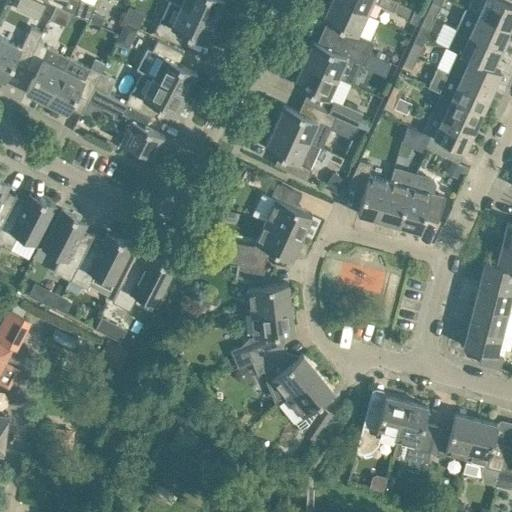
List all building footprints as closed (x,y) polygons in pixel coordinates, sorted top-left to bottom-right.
[(96,4),(87,0),(46,0),(47,0),(88,19),(96,4)] [(171,0),(168,0),(154,31),(180,43),(181,42),(180,42),(184,32),(205,41),(215,20),(180,4),(171,0)] [(181,0),(180,4),(215,20),(223,0),(181,0)] [(358,33),(367,12),(339,0),(330,0),(322,18),(346,28),(341,39),(369,52),(374,40),(358,33)] [(397,0),(396,0),(339,0),(367,12),(372,0),(392,9),(393,9),(396,1),(397,0)] [(511,20),(511,3),(503,0),(470,0),(467,8),(509,27),(511,20)] [(396,1),(393,9),(410,16),(408,20),(416,23),(421,12),(413,9),(396,1)] [(426,13),(434,17),(440,5),(431,1),(426,13)] [(509,27),(467,8),(465,7),(456,27),(500,47),(509,27)] [(429,28),(434,17),(426,13),(420,24),(429,28)] [(123,23),(114,41),(128,48),(137,29),(123,23)] [(24,66),(37,40),(42,31),(31,26),(21,46),(0,35),(0,78),(4,80),(14,60),(24,65),(24,66)] [(491,66),(500,47),(456,27),(447,46),(457,50),(456,51),(500,71),(500,70),(491,66)] [(141,70),(186,93),(197,72),(177,61),(182,52),(183,52),(183,51),(157,38),(152,49),(147,47),(136,67),(141,70)] [(363,63),(369,52),(341,39),(336,50),(312,39),(303,61),(338,76),(351,82),(360,62),(363,63)] [(64,67),(69,56),(37,40),(24,66),(25,66),(26,66),(36,71),(25,91),(46,102),(64,67)] [(408,52),(416,56),(422,45),(413,41),(408,52)] [(377,50),(375,55),(383,58),(385,54),(377,50)] [(491,90),(500,71),(456,51),(447,71),(460,76),(491,90)] [(411,67),(416,56),(408,52),(403,63),(411,67)] [(101,72),(99,71),(104,61),(95,56),(89,67),(69,56),(64,67),(46,102),(67,112),(77,92),(87,97),(87,98),(88,98),(94,85),(101,72)] [(328,98),(338,76),(303,61),(293,82),(328,98)] [(436,66),(427,85),(438,90),(482,110),(491,90),(460,76),(447,71),(436,66)] [(141,70),(125,101),(151,114),(150,113),(155,103),(176,114),(186,93),(141,70)] [(390,91),(399,95),(404,84),(395,80),(390,91)] [(94,85),(88,98),(103,106),(102,107),(114,113),(113,114),(117,125),(121,127),(116,137),(120,139),(136,147),(135,147),(137,151),(140,154),(144,155),(148,154),(148,153),(154,156),(165,135),(145,125),(150,115),(151,115),(151,114),(125,101),(108,93),(94,85)] [(440,91),(431,110),(433,111),(473,130),(482,110),(438,90),(440,91)] [(393,107),(399,95),(390,91),(385,103),(393,107)] [(327,111),(336,115),(356,124),(357,124),(361,115),(362,111),(333,98),(327,111)] [(336,115),(327,111),(310,103),(305,114),(283,104),(273,125),(319,146),(321,146),(336,115)] [(473,130),(433,111),(431,110),(422,131),(429,134),(464,150),(473,130)] [(361,115),(357,124),(367,129),(372,120),(361,115)] [(310,166),(319,146),(273,125),(264,146),(286,156),(281,167),(307,178),(312,167),(310,166)] [(464,150),(429,134),(424,146),(452,158),(459,162),(464,150)] [(452,158),(446,171),(457,176),(463,163),(459,162),(452,158)] [(377,221),(390,179),(368,173),(371,163),(359,159),(347,186),(363,191),(357,212),(377,217),(376,221),(377,221)] [(390,179),(377,221),(389,224),(390,221),(394,222),(393,226),(398,227),(399,227),(400,224),(399,224),(410,185),(416,173),(397,168),(393,180),(390,179)] [(334,170),(324,181),(335,189),(344,178),(334,170)] [(399,224),(400,224),(420,230),(424,218),(437,221),(445,195),(431,191),(434,182),(432,178),(416,173),(410,185),(399,224)] [(0,225),(16,194),(6,189),(9,183),(0,178),(0,225)] [(265,219),(301,236),(311,213),(296,206),(302,193),(277,182),(271,195),(275,197),(265,219)] [(16,194),(0,225),(0,243),(10,249),(17,233),(36,243),(55,204),(41,197),(40,198),(29,193),(26,199),(16,194)] [(70,279),(93,233),(83,228),(86,222),(75,216),(76,215),(62,207),(42,246),(60,255),(53,270),(62,275),(70,279)] [(291,258),(301,236),(265,219),(255,241),(291,258)] [(511,221),(507,220),(501,244),(511,246),(511,221)] [(78,293),(81,285),(87,288),(95,272),(113,282),(132,243),(118,236),(117,237),(106,232),(103,238),(93,233),(70,279),(65,287),(78,293)] [(223,236),(220,260),(237,262),(264,267),(267,251),(268,248),(255,241),(223,236)] [(484,261),(511,268),(511,246),(501,244),(496,262),(485,259),(484,261)] [(175,264),(160,257),(159,259),(149,253),(146,260),(135,254),(112,300),(129,309),(137,294),(155,303),(175,264)] [(187,255),(186,266),(198,268),(200,257),(187,255)] [(511,268),(484,261),(479,282),(511,290),(511,268)] [(235,274),(235,276),(262,280),(264,267),(237,262),(235,274)] [(251,311),(290,306),(287,281),(247,286),(251,311)] [(473,303),(507,311),(511,312),(511,290),(479,282),(473,303)] [(55,306),(61,294),(49,288),(43,300),(55,306)] [(66,312),(72,302),(61,296),(56,307),(66,312)] [(502,331),(507,311),(473,303),(468,323),(502,331)] [(277,336),(276,332),(293,330),(290,306),(251,311),(253,335),(249,335),(241,344),(230,348),(237,366),(252,360),(253,361),(282,349),(277,336)] [(107,333),(113,321),(101,315),(95,327),(107,333)] [(155,334),(168,340),(174,329),(160,323),(155,334)] [(496,352),(502,331),(468,323),(463,345),(481,349),(478,360),(499,366),(503,353),(496,352)] [(98,357),(120,368),(129,350),(107,339),(98,357)] [(0,452),(3,453),(7,415),(0,414),(0,368),(11,348),(0,342),(0,452)] [(282,349),(253,361),(257,371),(268,367),(271,374),(265,379),(274,400),(286,395),(288,397),(319,371),(303,351),(288,363),(285,360),(286,359),(282,349)] [(241,366),(235,371),(237,379),(245,381),(250,376),(248,368),(241,366)] [(319,371),(288,397),(303,415),(333,390),(319,371)] [(396,438),(406,399),(385,394),(380,410),(367,407),(356,450),(357,451),(357,450),(363,451),(371,449),(378,443),(380,434),(396,438)] [(430,451),(437,425),(423,421),(428,405),(406,399),(396,438),(410,441),(407,455),(411,463),(425,467),(430,451)] [(314,438),(332,412),(322,405),(304,431),(314,438)] [(466,456),(476,417),(454,412),(450,428),(437,425),(430,451),(444,455),(445,450),(466,456)] [(496,484),(507,443),(493,439),(497,423),(476,417),(466,456),(480,459),(479,464),(482,480),(496,484)] [(52,446),(71,448),(73,430),(54,427),(52,446)] [(510,488),(511,484),(511,443),(507,443),(496,484),(510,488)] [(407,480),(403,493),(417,496),(420,483),(407,480)] [(461,508),(463,499),(454,496),(452,506),(461,508)]
